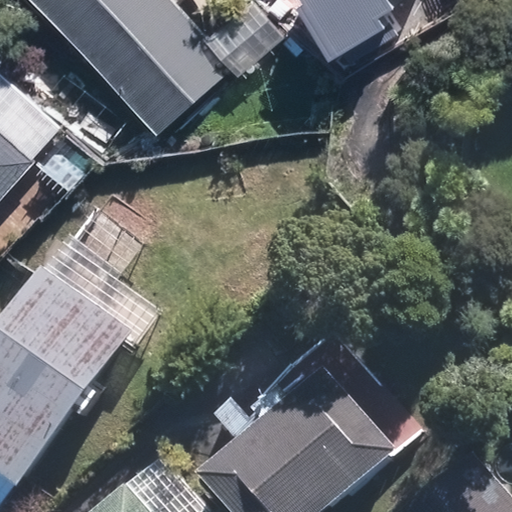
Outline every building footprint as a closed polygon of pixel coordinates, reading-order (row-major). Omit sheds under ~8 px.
[(53,0),(166,129),(243,63),(248,69),(294,29),(268,0),(255,0),(218,32),(190,0),(53,0)] [(335,107),(329,180),(356,209),(378,211),(386,111),(335,107)] [(0,204),(45,155),(0,113),(0,204)] [(0,511),(4,511),(26,481),(33,487),(144,331),(55,269),(26,311),(19,306),(0,332),(0,511)] [(217,475),(250,511),(337,511),(409,448),(336,368),(217,475)] [(511,511),(511,484),(483,452),(414,511),(511,511)] [(163,511),(139,483),(106,511),(163,511)]
